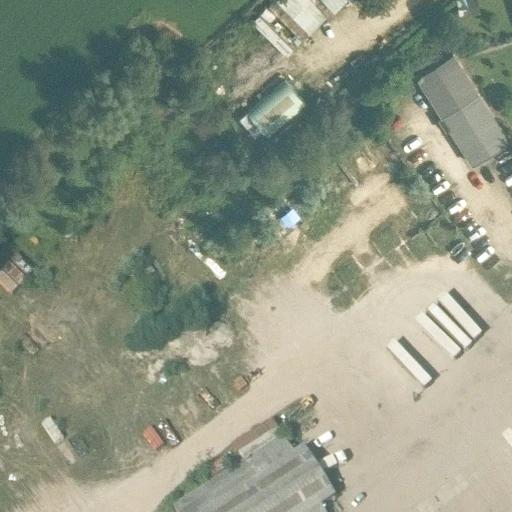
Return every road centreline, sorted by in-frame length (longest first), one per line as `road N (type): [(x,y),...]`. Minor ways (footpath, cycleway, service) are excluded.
road 1 (unknown): [(127,511),(151,485),(338,357)]
road 2 (unknown): [(338,357),(455,262),(489,255),(511,264)]
road 3 (unknown): [(338,357),(433,473)]
road 4 (unknown): [(433,473),(511,381)]
